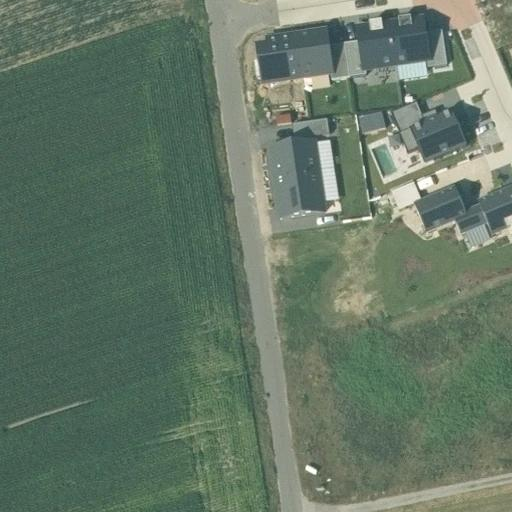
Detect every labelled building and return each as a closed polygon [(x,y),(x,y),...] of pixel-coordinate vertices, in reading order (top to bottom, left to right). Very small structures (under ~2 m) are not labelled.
[(396,69),(429,65),(423,20),(390,25),(396,69)] [(363,74),(396,69),(390,25),(357,30),(363,74)] [(324,34),(295,39),(301,79),(331,75),(332,81),(348,79),(343,46),(326,49),(324,34)] [(301,79),(295,39),(270,42),(271,49),(258,51),(263,84),(301,79)] [(411,130),(426,164),(467,147),(452,112),(411,130)] [(320,177),(315,142),(269,149),(274,184),(320,177)] [(325,212),(320,177),(274,184),(279,219),(325,212)] [(465,213),(455,190),(414,207),(426,236),(455,224),(461,237),(487,226),(492,238),(508,231),(511,238),(511,237),(511,189),(478,204),(479,207),(465,213)]
